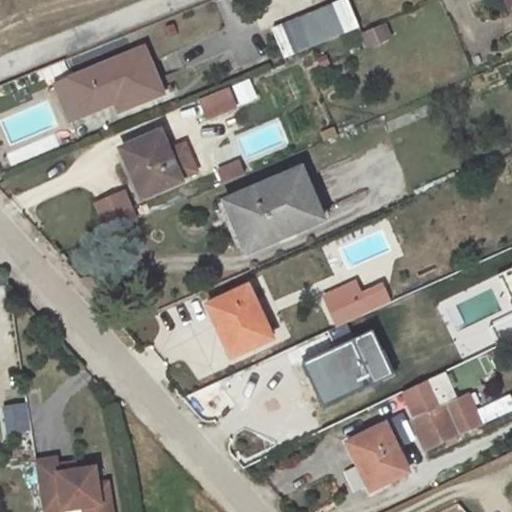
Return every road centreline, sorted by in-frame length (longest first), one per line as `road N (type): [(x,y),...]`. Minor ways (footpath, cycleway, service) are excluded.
road 1 (residential): [(250,511),(0,240)]
road 2 (residential): [(159,0),(0,61)]
